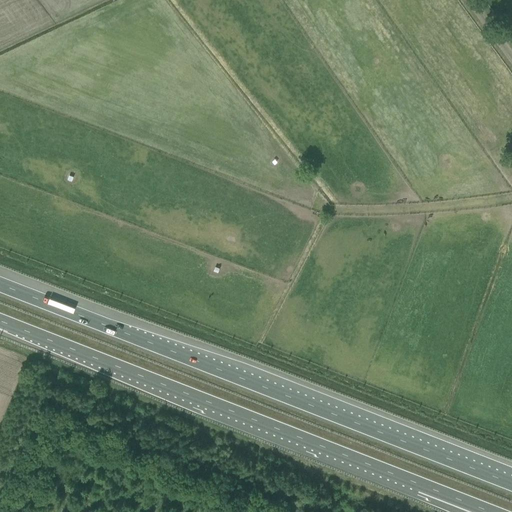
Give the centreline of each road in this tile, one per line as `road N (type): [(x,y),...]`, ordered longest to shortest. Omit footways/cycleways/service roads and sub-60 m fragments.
road 1 (motorway): [(511,484),(0,284)]
road 2 (motorway): [(0,322),(417,484)]
